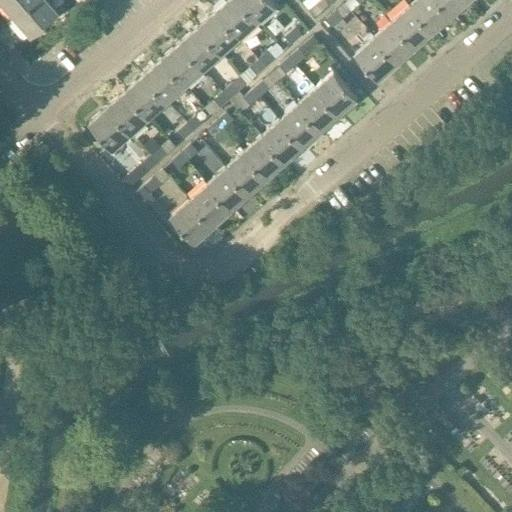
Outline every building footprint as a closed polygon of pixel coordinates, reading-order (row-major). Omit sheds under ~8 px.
[(0,0),(0,1),(12,16),(30,0),(0,0)] [(29,34),(56,10),(46,0),(30,0),(12,16),(29,34)] [(257,20),(239,0),(224,0),(215,9),(239,36),(257,20)] [(275,3),(272,0),(239,0),(257,20),(275,3)] [(449,15),(436,0),(412,0),(408,4),(431,30),(449,15)] [(465,0),(436,0),(449,15),(465,0)] [(431,30),(408,4),(390,20),(413,46),(431,30)] [(239,36),(215,9),(197,25),(221,51),(239,36)] [(332,25),(342,17),(335,9),(325,18),(332,25)] [(413,46),(390,20),(372,36),(395,62),(413,46)] [(221,51),(197,25),(179,41),(202,67),(221,51)] [(292,42),(302,33),(295,26),(285,35),(292,42)] [(395,62),(372,36),(354,51),(377,78),(395,62)] [(202,67),(179,41),(161,56),(184,83),(202,67)] [(268,50),(258,58),(265,66),(275,57),(283,50),(276,42),(268,50)] [(296,64),(305,55),(298,47),(288,56),(296,64)] [(184,83),(161,56),(142,73),(166,100),(184,83)] [(286,72),(296,64),(288,56),(279,64),(286,72)] [(255,74),(265,66),(258,58),(249,67),(255,74)] [(357,97),(334,69),(315,86),(339,113),(357,97)] [(166,100),(142,73),(124,88),(148,115),(166,100)] [(260,95),(269,87),(262,79),(252,87),(260,95)] [(229,98),(239,89),(232,81),(222,90),(229,98)] [(339,113),(315,86),(297,101),(321,129),(339,113)] [(250,104),(260,95),(252,87),(243,96),(250,104)] [(148,115),(124,88),(107,104),(130,131),(148,115)] [(219,106),(229,98),(222,90),(212,98),(219,106)] [(321,129),(297,101),(278,118),(302,145),(321,129)] [(130,131),(107,104),(88,120),(112,147),(130,131)] [(223,127),(233,119),(226,111),(216,119),(223,127)] [(193,129),(203,121),(196,113),(186,122),(193,129)] [(302,145),(278,118),(260,133),(284,161),(302,145)] [(214,136),(223,127),(216,119),(207,127),(214,136)] [(183,138),(193,129),(186,122),(177,130),(183,138)] [(284,161),(260,133),(242,149),(266,176),(284,161)] [(187,159),(197,151),(190,142),(180,151),(187,159)] [(157,161),(166,153),(160,145),(150,153),(157,161)] [(266,176),(242,149),(224,165),(248,192),(266,176)] [(178,168),(187,159),(180,151),(171,159),(178,168)] [(147,169),(157,161),(150,153),(141,162),(147,169)] [(248,192),(224,165),(206,181),(229,208),(248,192)] [(150,191),(160,182),(153,174),(143,183),(150,191)] [(229,208),(206,181),(188,197),(212,224),(229,208)] [(212,224),(188,197),(169,213),(193,240),(212,224)] [(62,226),(45,206),(35,215),(52,235),(62,226)] [(52,235),(35,215),(26,222),(43,243),(52,235)] [(43,243),(26,222),(17,230),(35,250),(43,243)] [(35,250),(17,230),(8,238),(26,258),(35,250)] [(26,258),(8,238),(0,244),(0,246),(17,266),(26,258)] [(17,266),(0,246),(0,263),(8,273),(17,266)] [(0,280),(8,273),(0,263),(0,280)]
